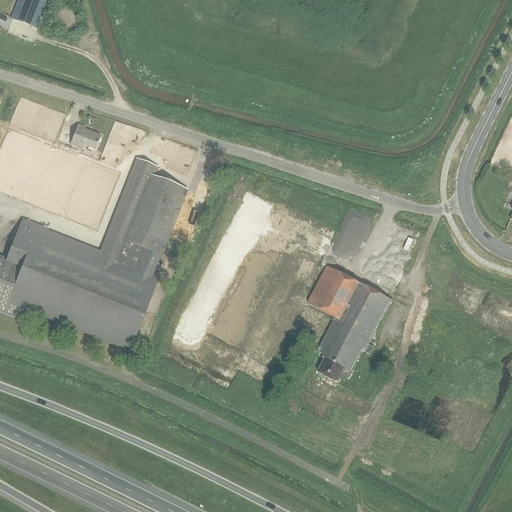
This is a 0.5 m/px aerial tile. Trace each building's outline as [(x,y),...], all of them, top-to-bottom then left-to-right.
[(37,0),(19,0),(12,18),(35,27),(45,3),(37,0)] [(95,151),(101,137),(85,130),(85,129),(78,126),(70,146),(81,150),(83,146),(95,151)] [(162,256),(188,191),(155,178),(158,168),(137,160),(100,252),(48,232),(49,230),(22,220),(7,260),(0,257),(0,312),(23,322),(27,312),(130,352),(160,276),(156,274),(163,256),(162,256)] [(327,265),(310,304),(336,316),(322,348),(326,350),(324,356),(328,357),(321,373),(342,382),(348,368),(358,373),(392,296),(365,284),(366,282),(327,265)] [(348,370),(346,376),(353,379),(355,372),(348,370)]
